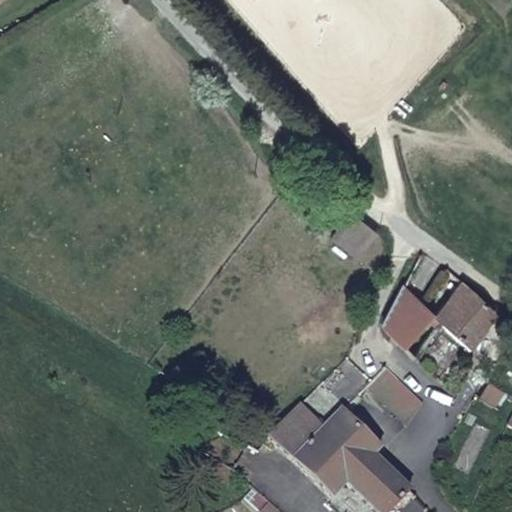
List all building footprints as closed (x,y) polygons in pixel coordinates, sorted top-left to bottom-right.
[(376,234),(350,213),(330,236),(357,259),(376,234)] [(439,320),(469,349),(494,311),(467,283),(439,320)] [(383,330),(411,359),(439,320),(403,285),(383,321),(383,330)] [(425,403),(386,362),(362,386),(402,427),(425,403)] [(298,406),(261,440),(326,500),(341,486),(368,511),(391,511),(412,494),(375,454),(377,452),(338,412),(322,428),(298,406)]
